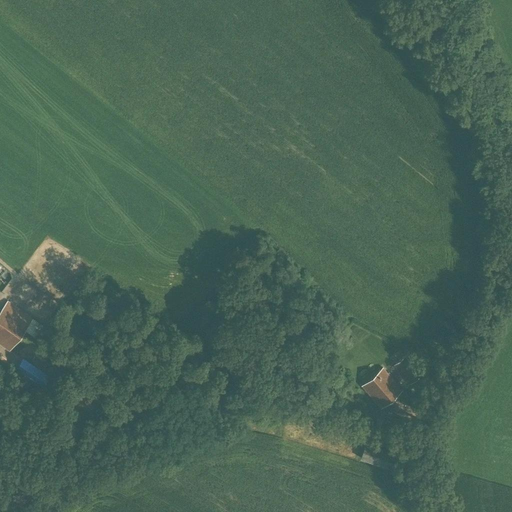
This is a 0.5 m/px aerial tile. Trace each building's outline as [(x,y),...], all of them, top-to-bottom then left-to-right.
[(49,330),(33,318),(7,300),(0,310),(0,344),(9,351),(25,330),(41,341),(49,330)] [(422,373),(406,353),(394,364),(410,383),(422,373)] [(48,379),(34,368),(23,359),(15,369),(41,389),(48,379)] [(382,367),(361,385),(381,408),(402,390),(382,367)] [(295,372),(282,379),(291,395),(303,388),(295,372)] [(60,403),(87,427),(101,410),(68,382),(52,401),(58,407),(60,403)] [(365,443),(360,458),(389,468),(391,464),(397,466),(401,455),(365,443)]
